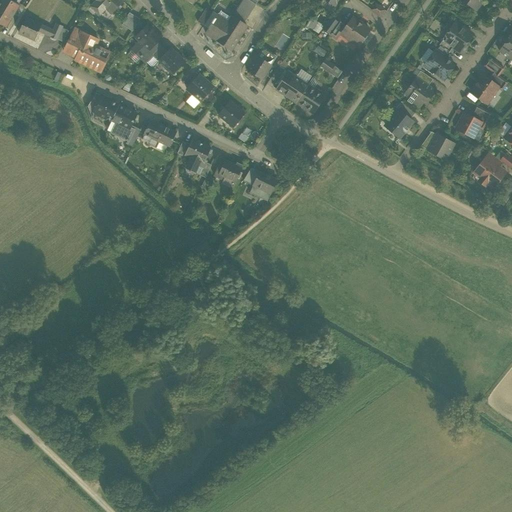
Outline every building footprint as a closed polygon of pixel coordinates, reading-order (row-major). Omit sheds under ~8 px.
[(9,0),(1,0),(0,1),(0,19),(11,1),(9,0)] [(123,2),(121,0),(96,0),(97,0),(91,7),(99,15),(105,8),(111,14),(123,2)] [(256,5),(248,0),(242,0),(241,2),(252,10),(256,5)] [(460,0),(475,10),(482,0),(460,0)] [(18,6),(11,1),(0,19),(0,23),(6,27),(14,14),(19,6),(18,6)] [(241,2),(232,16),(243,24),(252,10),(241,2)] [(25,7),(20,3),(18,6),(19,6),(14,14),(19,17),(25,7)] [(384,10),(375,4),(371,10),(380,16),(384,10)] [(206,8),(197,22),(203,26),(212,12),(206,8)] [(129,13),(122,25),(132,32),(140,19),(129,13)] [(228,22),(218,15),(215,19),(214,19),(211,22),(212,23),(205,33),(216,40),(216,41),(231,51),(247,26),(243,24),(232,16),(228,22)] [(41,25),(25,18),(19,33),(35,40),(39,31),(41,25)] [(331,18),(323,30),(329,34),(337,23),(331,18)] [(369,30),(352,18),(347,25),(343,31),(348,34),(346,37),(357,46),(361,42),(362,42),(366,36),(365,36),(369,30)] [(308,28),(320,32),(323,24),(311,19),(308,28)] [(337,23),(329,34),(336,39),(342,30),(343,31),(347,25),(340,19),(337,23)] [(50,36),(50,37),(57,40),(62,28),(63,26),(56,23),(53,30),(50,36)] [(472,35),(455,23),(451,28),(450,28),(448,28),(446,32),(446,34),(447,34),(443,40),(454,48),(459,52),(461,50),(463,51),(465,50),(466,49),(466,48),(466,46),(465,45),(472,35)] [(53,30),(41,25),(39,31),(50,36),(53,30)] [(147,25),(135,37),(139,41),(131,49),(141,58),(148,50),(149,50),(157,42),(161,38),(147,25)] [(68,31),(62,28),(57,39),(62,42),(68,31)] [(74,28),(67,43),(74,46),(80,35),(81,35),(82,32),(74,28)] [(511,33),(499,51),(511,59),(511,57),(511,33)] [(110,53),(89,43),(90,40),(81,35),(80,35),(74,46),(70,55),(76,57),(75,60),(101,72),(110,53)] [(454,48),(443,40),(438,46),(449,54),(454,48)] [(148,50),(141,58),(145,62),(153,55),(161,46),(157,42),(149,50),(148,50)] [(167,51),(161,46),(153,55),(159,60),(167,51)] [(449,54),(438,46),(435,51),(447,59),(451,54),(449,54)] [(277,56),(263,47),(258,56),(271,65),(273,62),(277,56)] [(185,62),(170,48),(167,51),(159,60),(173,74),(185,62)] [(447,59),(435,51),(424,65),(444,79),(454,65),(447,59)] [(258,56),(257,56),(248,71),(261,80),(265,75),(271,65),(258,56)] [(334,66),(325,59),(320,66),(329,72),(334,66)] [(504,69),(489,59),(484,66),(492,72),(498,76),(504,69)] [(271,65),(265,75),(270,78),(279,66),(273,62),(271,65)] [(270,78),(270,79),(276,83),(285,70),(279,66),(270,78)] [(296,77),(287,72),(276,89),(296,103),(308,85),(306,84),(311,77),(300,70),(298,74),(297,74),(295,76),(296,77)] [(433,79),(420,71),(416,77),(428,86),(433,79)] [(498,76),(492,72),(487,79),(498,87),(498,88),(501,90),(507,83),(498,76)] [(191,74),(183,82),(188,87),(196,78),(191,74)] [(213,87),(199,75),(196,78),(188,87),(186,89),(200,101),(213,87)] [(487,79),(482,76),(470,92),(486,103),(498,88),(498,87),(487,79)] [(428,86),(416,77),(407,89),(413,93),(410,97),(414,100),(412,102),(420,108),(425,101),(427,103),(435,91),(428,86)] [(313,89),(308,85),(296,103),(313,113),(324,96),(321,94),(321,92),(315,88),(313,89)] [(91,100),(98,103),(101,97),(94,94),(91,100)] [(119,105),(101,97),(98,103),(93,113),(105,119),(106,118),(111,120),(119,105)] [(86,106),(91,118),(93,113),(98,103),(91,100),(86,106)] [(244,113),(229,101),(218,115),(233,127),(244,113)] [(415,113),(401,102),(395,108),(398,110),(398,109),(410,119),(415,113)] [(137,114),(119,105),(111,120),(117,123),(130,129),(130,128),(131,126),(137,114)] [(491,114),(476,106),(470,116),(481,122),(479,128),(482,130),(491,114)] [(410,119),(398,109),(398,110),(388,122),(390,124),(386,128),(399,139),(404,132),(404,133),(408,128),(407,128),(413,121),(410,119)] [(470,116),(464,113),(455,129),(473,138),(479,128),(481,122),(470,116)] [(176,132),(158,124),(158,125),(151,121),(147,129),(154,132),(151,138),(152,138),(159,142),(170,147),(176,132)] [(130,129),(117,123),(113,133),(127,140),(128,141),(133,130),(130,128),(130,129)] [(140,130),(131,126),(130,128),(133,130),(128,141),(127,140),(126,143),(132,146),(137,137),(140,130)] [(147,129),(142,126),(140,130),(137,137),(142,139),(147,129)] [(147,129),(142,139),(150,143),(152,138),(151,138),(154,132),(147,129)] [(454,144),(431,132),(424,141),(430,145),(427,150),(445,160),(454,144)] [(159,142),(152,138),(150,143),(149,145),(156,148),(159,142)] [(211,148),(196,142),(196,141),(192,139),(190,145),(185,155),(191,158),(190,159),(191,160),(188,164),(196,168),(197,166),(202,168),(203,168),(205,162),(206,161),(205,161),(211,148)] [(190,145),(183,141),(177,153),(184,157),(185,155),(190,145)] [(430,145),(424,141),(420,146),(427,150),(430,145)] [(495,157),(490,154),(487,158),(491,162),(495,157)] [(511,164),(511,159),(505,154),(500,161),(510,168),(511,164)] [(502,163),(495,157),(491,162),(498,167),(502,163)] [(491,162),(487,158),(475,173),(481,178),(480,180),(485,184),(487,182),(492,186),(504,172),(498,167),(491,162)] [(235,165),(225,160),(222,167),(219,166),(214,176),(221,179),(222,176),(235,182),(242,168),(242,166),(236,163),(235,165)] [(205,162),(203,168),(202,168),(199,175),(205,178),(206,176),(211,165),(205,162)] [(277,180),(259,171),(252,186),(270,194),(277,180)] [(205,178),(201,188),(208,191),(213,180),(206,176),(205,178)] [(245,190),(239,187),(232,198),(238,202),(245,190)]
